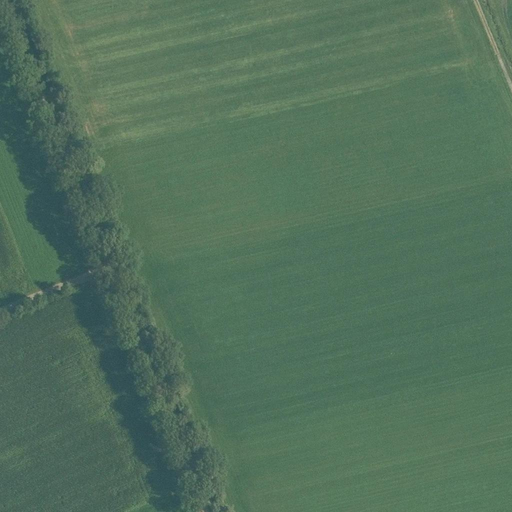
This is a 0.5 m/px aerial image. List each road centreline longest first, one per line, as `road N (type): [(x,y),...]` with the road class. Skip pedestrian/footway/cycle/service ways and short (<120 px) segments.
road 1 (track): [(6,0),(113,262)]
road 2 (track): [(113,262),(211,511)]
road 3 (track): [(0,312),(113,262)]
